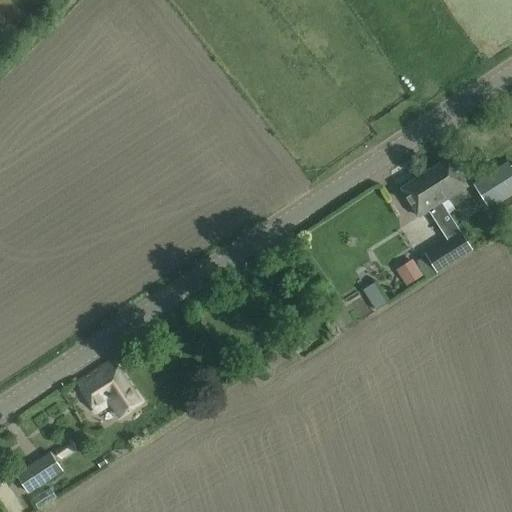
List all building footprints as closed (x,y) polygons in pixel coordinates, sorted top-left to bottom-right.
[(472,251),(442,202),(468,186),(449,158),(401,188),(420,217),(429,211),(447,240),(425,253),(425,255),(422,257),(433,275),(472,251)] [(511,167),(509,162),(473,184),(487,207),(511,191),(511,167)] [(511,199),(505,204),(500,206),(507,217),(511,214),(511,199)] [(422,275),(411,258),(397,266),(408,283),(422,275)] [(363,290),(364,291),(376,310),(386,304),(374,284),(374,283),(363,290)] [(113,361),(79,385),(98,412),(112,403),(121,417),(142,402),(113,361)] [(63,472),(51,451),(15,474),(28,494),(63,472)]
